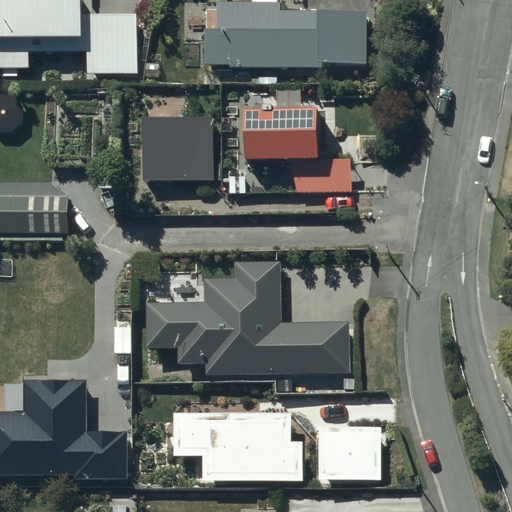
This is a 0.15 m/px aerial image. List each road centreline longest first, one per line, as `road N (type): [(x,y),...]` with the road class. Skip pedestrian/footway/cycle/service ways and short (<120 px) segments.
road 1 (residential): [(461,511),(422,353),(426,293),(452,223)]
road 2 (residential): [(452,223),(482,380),(511,467)]
road 3 (residential): [(452,223),(489,0)]
